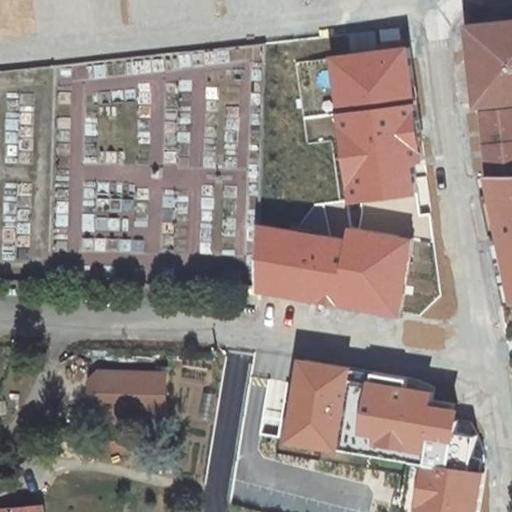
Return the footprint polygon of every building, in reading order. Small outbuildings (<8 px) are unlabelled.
[(511,19),(467,24),(476,106),(511,102),(511,19)] [(71,80),(72,67),(55,68),(55,79),(71,80)] [(511,109),(482,111),(483,118),(489,176),(511,175),(511,109)] [(511,295),(511,179),(489,181),(510,295),(511,295)] [(283,368),(252,363),(242,417),(262,420),(292,425),(294,426),(295,427),(318,430),(365,439),(374,383),(283,368)] [(167,368),(90,366),(89,406),(166,408),(167,368)] [(292,425),(262,420),(260,428),(265,429),(264,439),(279,441),(279,439),(289,440),(290,434),(292,425)] [(486,460),(457,455),(458,506),(488,510),(487,492),(486,460)] [(383,510),(396,509),(398,502),(401,483),(404,468),(363,460),(357,490),(378,489),(383,510)] [(408,485),(401,483),(398,502),(405,503),(408,485)] [(353,511),(383,511),(383,510),(378,489),(357,490),(353,511)]
